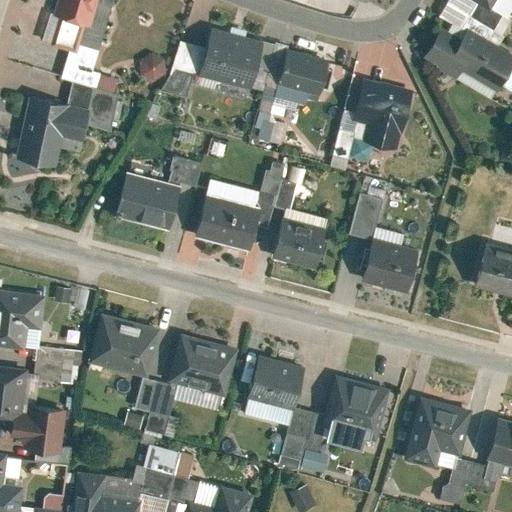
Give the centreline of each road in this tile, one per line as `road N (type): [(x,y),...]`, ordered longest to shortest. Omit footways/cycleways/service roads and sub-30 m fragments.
road 1 (residential): [(0,226),(511,358)]
road 2 (residential): [(245,0),(351,21),(383,0)]
